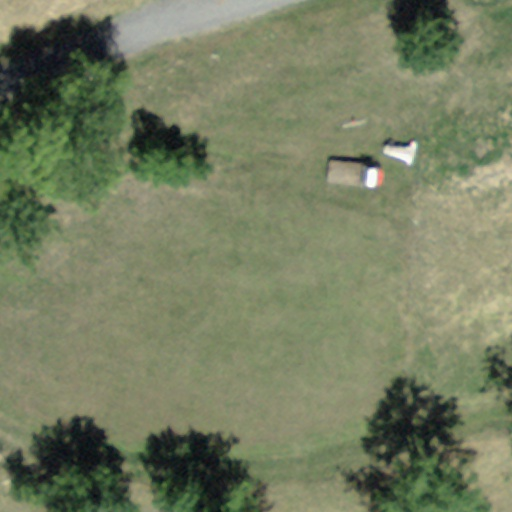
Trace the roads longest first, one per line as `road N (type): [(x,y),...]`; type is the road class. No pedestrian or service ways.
road 1 (track): [(0,421),(98,462),(297,473),(511,411)]
road 2 (unclassified): [(0,86),(263,0)]
